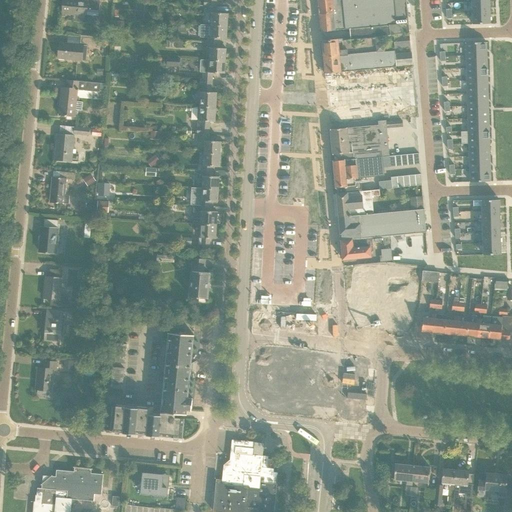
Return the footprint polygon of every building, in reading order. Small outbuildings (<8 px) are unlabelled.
[(73,0),(64,0),(63,14),(86,16),(85,20),(98,22),(100,0),(83,0),(83,1),(73,0)] [(318,0),(319,4),(322,32),(355,29),(356,39),(409,34),(406,0),(318,0)] [(490,2),(472,2),(473,13),(490,12),(490,2)] [(207,7),(206,14),(211,14),(211,27),(227,28),(228,15),(216,14),(216,7),(207,7)] [(490,12),(473,13),(473,24),(491,24),(490,12)] [(208,39),(207,44),(220,45),(221,40),(226,40),(227,28),(211,27),(201,26),(200,39),(208,39)] [(410,48),(409,35),(393,37),(394,49),(410,48)] [(81,43),(94,44),(94,37),(81,36),(81,43)] [(322,41),(323,58),(389,53),(389,52),(384,52),(382,37),(356,39),(343,40),(343,39),(322,41)] [(487,42),(466,43),(466,56),(487,55),(487,42)] [(83,45),(83,46),(60,44),(58,59),(82,61),(86,61),(88,45),(83,45)] [(209,62),(225,63),(226,50),(220,50),(220,45),(207,44),(207,50),(210,50),(209,62)] [(389,53),(323,58),(325,75),(359,72),(359,70),(411,66),(410,53),(389,55),(389,53)] [(487,55),(466,56),(466,68),(488,68),(487,55)] [(201,61),(201,72),(204,72),(203,78),(212,79),(213,74),(224,75),(225,63),(209,62),(201,61)] [(488,68),(466,68),(467,81),(488,80),(488,68)] [(429,71),(429,82),(440,82),(440,71),(429,71)] [(200,93),(199,108),(216,109),(217,94),(212,94),(212,84),(212,79),(203,78),(200,78),(200,85),(203,86),(202,93),(200,93)] [(488,80),(467,81),(467,93),(488,93),(488,80)] [(60,109),(59,116),(75,117),(76,111),(76,110),(82,110),(83,102),(76,101),(78,91),(78,92),(78,90),(99,93),(100,90),(100,84),(68,81),(67,89),(62,89),(60,109)] [(488,93),(467,93),(468,106),(489,105),(488,93)] [(489,105),(468,106),(468,119),(489,118),(489,105)] [(193,111),(193,122),(199,122),(200,122),(200,128),(198,128),(197,135),(200,135),(209,136),(210,123),(215,123),(216,109),(199,108),(199,109),(193,111)] [(489,118),(468,119),(468,131),(489,131),(489,118)] [(353,160),(382,158),(389,157),(386,129),(403,127),(403,120),(385,122),(385,121),(379,122),(379,124),(331,129),(331,128),(330,128),(333,156),(334,155),(334,163),(353,160)] [(74,127),(74,134),(89,136),(90,128),(74,127)] [(489,131),(468,131),(469,144),(490,143),(489,131)] [(74,136),(57,134),(55,160),(71,162),(72,161),(79,161),(80,154),(72,153),(74,136)] [(200,135),(200,142),(205,142),(204,155),(220,156),(221,141),(209,141),(209,136),(200,135)] [(490,143),(469,144),(469,156),(490,156),(490,143)] [(456,159),(455,152),(436,155),(437,161),(456,159)] [(155,155),(148,160),(152,166),(159,161),(155,155)] [(201,167),(201,172),(214,173),(214,167),(219,168),(220,156),(204,155),(203,167),(201,167)] [(490,156),(469,156),(469,169),(491,168),(490,156)] [(336,194),(361,192),(360,179),(384,177),(382,158),(353,160),(334,163),(333,163),(336,194)] [(491,169),(470,169),(470,182),(491,181),(491,169)] [(70,195),(64,195),(66,180),(75,181),(76,173),(61,172),(60,178),(53,178),(50,202),(69,204),(70,195)] [(203,177),(202,190),(219,190),(219,178),(213,178),(214,173),(201,172),(200,177),(203,177)] [(91,175),(85,178),(90,185),(96,182),(91,175)] [(392,180),(379,182),(380,190),(392,188),(392,180)] [(110,196),(110,184),(99,184),(99,196),(110,196)] [(193,189),(191,206),(199,206),(198,207),(212,208),(212,203),(218,203),(219,190),(202,190),(193,189)] [(338,218),(374,215),(372,197),(380,196),(380,190),(361,192),(336,194),(338,218)] [(423,197),(410,199),(411,211),(424,210),(423,197)] [(499,199),(482,200),(482,211),(500,210),(499,199)] [(98,201),(97,212),(108,213),(109,202),(98,201)] [(194,210),(193,223),(200,224),(200,226),(216,227),(217,213),(211,213),(212,208),(198,207),(198,211),(194,210)] [(426,233),(424,210),(411,211),(374,215),(338,218),(340,235),(341,235),(342,241),(390,236),(426,233)] [(500,210),(482,211),(482,222),(500,221),(500,210)] [(58,245),(59,237),(57,236),(58,222),(44,220),(43,229),(41,229),(41,237),(39,237),(38,245),(40,245),(39,253),(46,254),(45,255),(47,255),(47,254),(55,254),(56,245),(58,245)] [(500,221),(482,222),(483,233),(500,232),(500,221)] [(216,227),(200,226),(199,239),(203,239),(202,245),(210,246),(210,240),(216,240),(216,227)] [(103,231),(95,231),(94,238),(103,239),(103,231)] [(500,232),(483,233),(483,244),(501,243),(500,232)] [(390,245),(390,237),(390,236),(342,241),(341,241),(342,260),(371,258),(371,252),(373,252),(372,241),(383,240),(383,244),(385,246),(390,245)] [(501,243),(483,244),(483,255),(501,254),(501,243)] [(380,257),(380,263),(392,261),(391,249),(381,250),(382,256),(380,257)] [(157,261),(174,262),(175,256),(157,254),(157,261)] [(208,300),(210,275),(205,274),(206,261),(193,260),(193,267),(195,267),(194,273),(192,272),(190,298),(200,299),(200,303),(206,304),(207,300),(208,300)] [(354,270),(349,324),(370,326),(371,326),(373,327),(373,326),(382,327),(383,328),(383,327),(416,330),(421,270),(387,267),(387,269),(371,268),(371,271),(354,270)] [(69,298),(59,298),(62,271),(50,270),(49,278),(46,278),(44,299),(52,300),(51,306),(68,308),(69,298)] [(422,282),(438,283),(439,273),(423,271),(422,282)] [(483,294),(486,277),(480,275),(476,293),(483,294)] [(252,297),(260,297),(260,284),(252,284),(252,297)] [(47,310),(44,341),(60,342),(63,312),(47,310)] [(508,310),(504,310),(503,316),(501,340),(510,341),(511,333),(511,332),(511,316),(507,316),(508,310)] [(458,313),(458,318),(456,335),(467,337),(468,323),(462,322),(463,314),(458,313)] [(431,319),(423,318),(422,332),(434,333),(435,316),(432,315),(431,319)] [(435,316),(434,333),(445,334),(446,320),(446,317),(435,316)] [(480,320),(478,338),(490,339),(492,317),(483,316),(483,320),(480,320)] [(454,321),(446,320),(445,334),(456,335),(458,318),(455,317),(454,321)] [(492,317),(490,339),(501,340),(503,318),(492,317)] [(476,324),(468,323),(467,337),(478,338),(480,320),(477,319),(476,324)] [(171,334),(162,413),(176,415),(186,416),(187,411),(192,412),(194,400),(188,399),(195,336),(171,334)] [(57,370),(58,362),(45,361),(45,368),(38,368),(37,378),(40,378),(38,393),(40,395),(48,396),(50,394),(50,391),(53,391),(55,371),(56,371),(56,370),(57,370)] [(176,415),(162,413),(162,415),(150,414),(151,409),(114,406),(111,431),(123,432),(123,433),(136,434),(137,433),(147,434),(147,435),(160,436),(160,435),(183,437),(184,418),(175,418),(176,415)] [(215,480),(212,511),(273,511),(276,493),(276,486),(277,484),(278,474),(274,474),(262,472),(263,457),(252,456),(253,445),(253,443),(236,441),(236,443),(233,475),(227,474),(225,485),(221,485),(221,481),(215,480)] [(263,457),(262,472),(274,474),(275,461),(268,460),(269,457),(263,457)] [(405,495),(411,495),(412,487),(412,481),(414,466),(395,464),(395,466),(393,465),(392,472),(395,473),(394,480),(407,481),(405,495)] [(414,466),(412,481),(428,483),(430,468),(414,466)] [(71,511),(73,499),(94,501),(95,494),(102,495),(104,474),(92,473),(92,469),(75,467),(75,471),(57,470),(57,476),(52,476),(43,484),(42,488),(38,488),(37,495),(39,496),(39,501),(34,501),(33,511),(71,511)] [(444,469),(442,483),(450,484),(449,489),(448,496),(453,497),(455,484),(456,471),(444,469)] [(455,484),(453,497),(458,497),(459,493),(466,494),(465,498),(472,499),(473,485),(467,485),(469,472),(456,471),(455,484)] [(141,494),(166,497),(167,489),(161,489),(162,476),(143,474),(142,478),(141,480),(141,482),(140,484),(140,486),(141,488),(141,490),(141,494)] [(479,481),(477,497),(485,498),(485,491),(499,492),(499,496),(505,497),(505,496),(511,496),(511,484),(507,484),(508,476),(486,474),(485,482),(479,481)] [(434,504),(442,505),(444,485),(436,484),(434,504)] [(176,498),(175,509),(184,510),(185,499),(176,498)]
